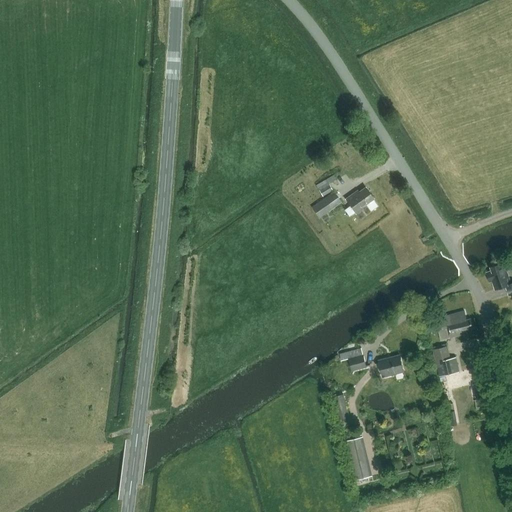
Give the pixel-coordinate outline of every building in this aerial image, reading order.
[(336,180),(333,175),(316,185),(322,196),(332,190),(329,184),(336,180)] [(361,208),(373,199),(365,187),(355,195),(354,193),(345,199),(356,214),(362,209),(361,208)] [(334,191),(311,207),(319,218),(341,202),(334,191)] [(509,294),(511,293),(511,282),(510,283),(505,266),(502,267),(501,264),(491,267),(492,270),(487,272),(489,281),(493,280),(495,289),(503,287),(503,286),(506,285),(509,294)] [(462,331),(473,328),(470,318),(466,319),(464,309),(437,316),(440,331),(447,329),(450,338),(463,334),(462,331)] [(433,349),(439,376),(459,371),(456,357),(450,358),(448,346),(433,349)] [(361,348),(340,354),(341,360),(348,359),(352,371),(366,367),(361,348)] [(383,377),(404,372),(400,354),(379,360),(383,377)] [(344,394),(333,396),(339,420),(349,417),(344,394)] [(363,436),(345,441),(355,480),(373,475),(363,436)]
